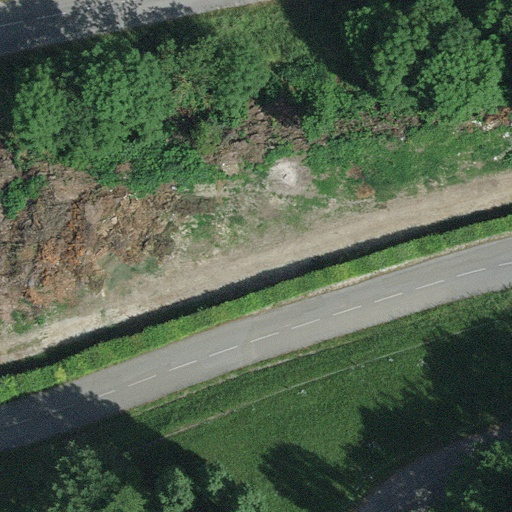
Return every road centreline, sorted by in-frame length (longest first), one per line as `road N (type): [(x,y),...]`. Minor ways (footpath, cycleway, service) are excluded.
road 1 (unclassified): [(0,429),(253,338),(511,265)]
road 2 (unclassified): [(511,441),(468,457),(388,511)]
road 3 (unclassified): [(136,0),(0,25)]
